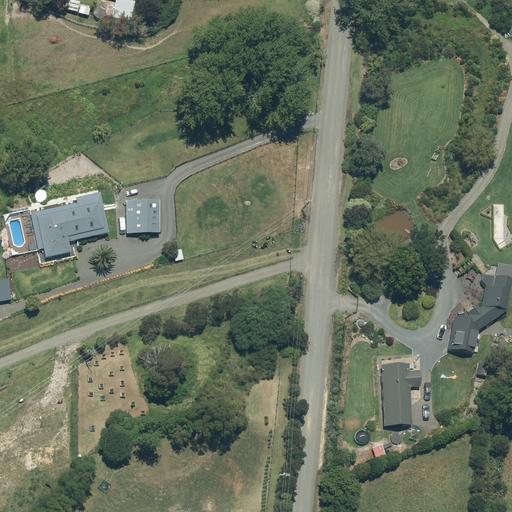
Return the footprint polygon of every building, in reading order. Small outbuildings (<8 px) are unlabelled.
[(135,5),(110,0),(106,0),(102,20),(130,26),(135,5)] [(66,211),(31,218),(30,218),(38,254),(41,253),(42,260),(71,254),(69,246),(107,237),(99,198),(65,205),(66,211)] [(156,205),(124,205),(124,238),(156,238),(156,205)] [(484,268),(483,277),(490,278),(487,292),(481,291),(478,311),(463,320),(471,334),(461,332),(458,351),(479,356),(483,339),(477,337),(510,318),(511,305),(511,285),(509,285),(511,272),(484,268)] [(403,367),(379,368),(381,429),(409,428),(408,390),(416,390),(415,373),(404,373),(403,367)]
